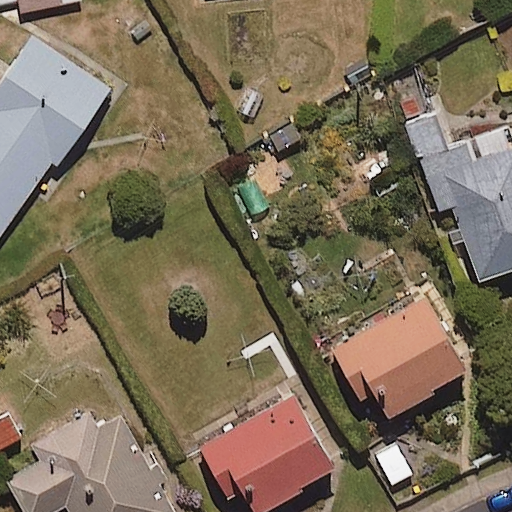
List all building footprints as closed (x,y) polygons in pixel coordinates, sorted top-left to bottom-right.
[(17,0),(19,9),(71,0),(17,0)] [(29,31),(0,73),(0,231),(49,159),(55,162),(108,84),(29,31)] [(448,208),(474,279),(511,264),(511,143),(468,160),(462,141),(446,147),(433,111),(404,122),(436,212),(448,208)] [(424,295),(329,346),(357,397),(371,389),(385,414),(432,389),(429,384),(463,366),(424,295)] [(292,390),(197,441),(226,494),(241,486),(255,511),(300,487),(297,483),(332,464),(292,390)] [(39,458),(6,477),(25,511),(42,511),(64,500),(70,511),(170,511),(173,511),(156,481),(164,476),(154,458),(146,463),(117,412),(94,425),(86,410),(29,442),(39,458)]
